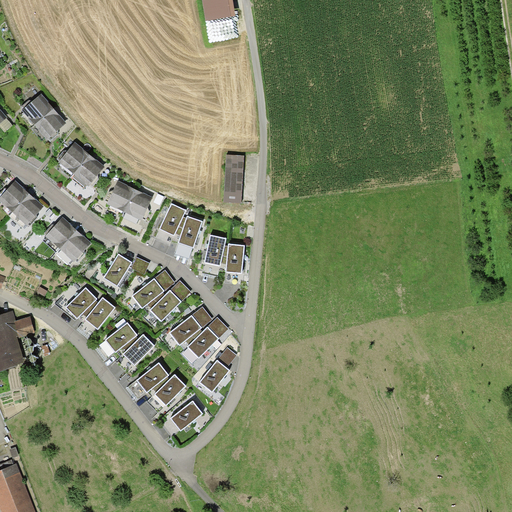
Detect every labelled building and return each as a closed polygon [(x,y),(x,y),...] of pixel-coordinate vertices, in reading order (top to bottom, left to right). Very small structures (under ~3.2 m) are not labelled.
[(232,0),(201,0),(205,21),(235,16),(232,0)] [(34,125),(54,108),(41,94),(22,110),(34,125)] [(54,108),(34,125),(47,139),(67,123),(54,108)] [(13,125),(6,118),(0,123),(0,127),(5,132),(13,125)] [(73,174),(90,154),(75,142),(59,162),(73,174)] [(90,154),(73,174),(89,186),(105,167),(90,154)] [(244,155),(227,154),(224,202),(241,203),(244,155)] [(0,200),(13,212),(29,193),(15,180),(0,197),(0,200)] [(124,212),(135,189),(118,180),(107,204),(124,212)] [(152,197),(135,189),(124,212),(141,220),(152,197)] [(29,193),(13,212),(27,225),(44,206),(29,193)] [(165,196),(158,193),(153,202),(160,205),(165,196)] [(187,210),(171,203),(159,228),(174,235),(175,233),(183,217),(187,210)] [(203,221),(187,216),(187,218),(183,217),(175,233),(181,235),(178,243),(194,248),(203,221)] [(59,249),(77,230),(63,217),(45,236),(59,249)] [(91,243),(77,230),(59,249),(74,262),(91,243)] [(226,238),(210,235),(204,262),(220,266),(221,264),(225,246),(226,238)] [(221,264),(227,265),(226,272),(242,273),(245,245),(229,243),(229,246),(225,246),(221,264)] [(118,253),(103,278),(117,286),(132,262),(118,253)] [(150,263),(137,257),(131,268),(145,274),(150,263)] [(175,282),(165,269),(155,277),(166,290),(175,282)] [(165,291),(154,278),(132,295),(142,308),(147,304),(163,292),(165,291)] [(180,280),(171,289),(182,301),(191,292),(180,280)] [(48,291),(40,286),(37,292),(45,296),(48,291)] [(86,287),(65,307),(77,319),(83,313),(96,300),(97,299),(86,287)] [(151,308),(150,310),(162,322),(182,302),(170,290),(165,295),(163,292),(147,304),(151,308)] [(115,307),(103,297),(98,303),(96,300),(83,313),(87,317),(85,319),(98,329),(115,307)] [(203,306),(193,314),(203,327),(213,319),(203,306)] [(0,369),(24,363),(17,337),(19,337),(14,321),(16,320),(13,311),(0,315),(0,369)] [(192,315),(169,332),(180,345),(186,340),(200,329),(202,328),(192,315)] [(16,320),(14,321),(19,337),(19,338),(35,333),(30,316),(16,320)] [(217,317),(208,326),(220,337),(229,328),(217,317)] [(138,335),(128,322),(105,339),(115,352),(121,348),(136,336),(138,335)] [(189,345),(187,347),(199,359),(219,339),(208,327),(203,332),(200,329),(186,340),(189,345)] [(155,346),(143,334),(138,339),(136,336),(121,348),(125,352),(123,354),(135,366),(155,346)] [(227,347),(218,359),(228,367),(237,355),(227,347)] [(230,370),(217,360),(199,382),(212,393),(230,370)] [(159,362),(137,380),(147,393),(153,388),(168,377),(169,375),(159,362)] [(153,388),(156,392),(154,394),(166,406),(186,386),(175,374),(170,379),(168,377),(153,388)] [(193,400),(170,418),(181,431),(203,414),(193,400)] [(35,511),(17,463),(0,469),(0,507),(1,511),(35,511)]
